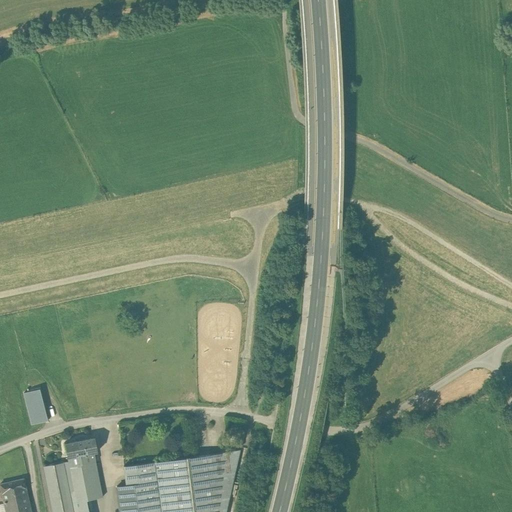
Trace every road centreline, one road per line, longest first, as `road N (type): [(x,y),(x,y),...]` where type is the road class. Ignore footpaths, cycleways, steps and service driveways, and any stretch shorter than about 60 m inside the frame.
road 1 (residential): [(0,449),(72,423),(183,408),(323,433),(354,430),(511,341)]
road 2 (primary): [(317,0),(323,208),(310,353),(278,511)]
road 3 (track): [(511,219),(300,117),(282,0)]
road 4 (track): [(0,295),(173,259),(253,266)]
road 5 (track): [(511,306),(400,248),(361,202)]
